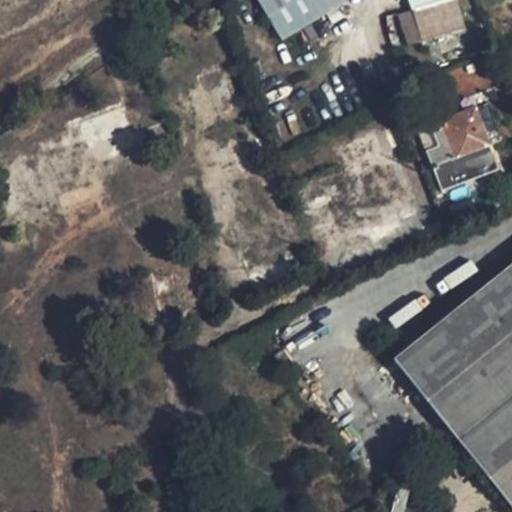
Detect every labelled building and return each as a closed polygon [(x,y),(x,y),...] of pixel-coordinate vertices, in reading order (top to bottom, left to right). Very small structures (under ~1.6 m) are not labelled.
[(349,3),(346,0),(255,0),(280,43),(349,3)] [(412,0),(419,15),(436,8),(456,0),(412,0)] [(445,76),(456,99),(489,83),(478,60),(445,76)] [(480,111),(434,127),(441,148),(428,152),(443,191),(500,169),(480,111)] [(441,148),(434,127),(421,131),(428,152),(441,148)] [(511,261),(395,355),(511,498),(511,261)]
